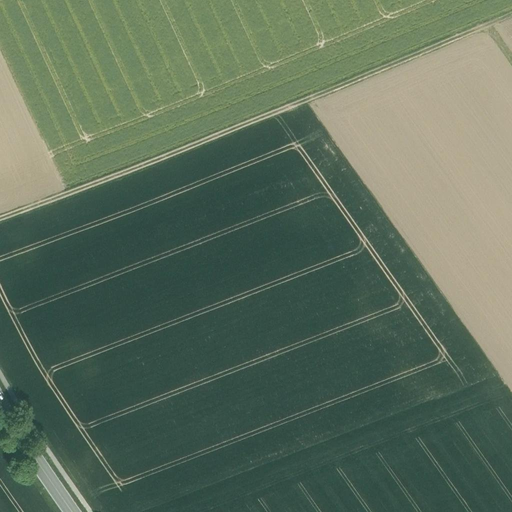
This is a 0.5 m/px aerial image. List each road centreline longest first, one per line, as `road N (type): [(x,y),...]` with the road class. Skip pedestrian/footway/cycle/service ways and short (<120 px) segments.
road 1 (track): [(511,17),(0,218)]
road 2 (track): [(472,350),(482,369),(475,379),(132,511)]
road 3 (primary): [(0,403),(72,511)]
